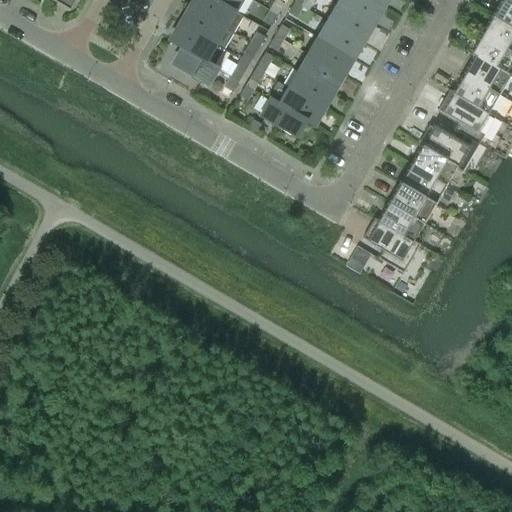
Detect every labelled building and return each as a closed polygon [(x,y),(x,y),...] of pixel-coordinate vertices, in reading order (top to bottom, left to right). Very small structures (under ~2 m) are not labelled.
[(52,0),(52,1),(70,12),(77,0),(52,0)] [(212,0),(196,0),(191,9),(226,30),(233,34),(242,17),(236,13),(212,0)] [(212,0),(236,13),(243,0),(212,0)] [(275,0),(269,11),(277,15),(283,5),(275,0)] [(371,26),(372,24),(380,9),(365,0),(338,0),(336,5),(371,26)] [(365,0),(380,9),(385,0),(365,0)] [(511,28),(511,3),(508,1),(508,0),(503,0),(493,17),(511,28)] [(302,8),(294,3),(288,14),(296,19),(302,8)] [(371,26),(336,5),(326,22),(363,44),(374,26),(372,24),(371,26)] [(233,34),(226,30),(191,9),(181,26),(223,51),(233,34)] [(271,26),(277,15),(269,11),(263,22),(271,26)] [(511,53),(511,28),(493,17),(482,36),(511,53)] [(353,62),(363,44),(326,22),(316,38),(351,59),(351,60),(353,62)] [(170,44),(183,51),(183,50),(206,63),(207,62),(214,66),(223,51),(181,26),(170,44)] [(281,26),(274,36),(282,41),(289,30),(281,26)] [(249,44),(257,49),(264,38),(256,33),(249,44)] [(282,41),(274,36),(268,47),(276,52),(282,41)] [(506,75),(507,73),(511,64),(511,53),(482,36),(471,56),(475,58),(475,57),(506,75)] [(341,76),(351,60),(351,59),(316,38),(306,55),(341,76)] [(251,60),(257,49),(249,44),(243,55),(251,60)] [(220,69),(214,66),(207,62),(206,63),(183,50),(183,51),(173,67),(209,88),(220,69)] [(332,92),(341,76),(306,55),(296,72),(332,92)] [(475,57),(475,58),(465,76),(499,96),(511,76),(507,73),(506,75),(475,57)] [(261,59),(255,70),(263,74),(269,63),(261,59)] [(238,82),(244,71),(236,66),(230,77),(238,82)] [(263,74),(255,70),(249,80),(257,85),(263,74)] [(322,109),(332,92),(296,72),(287,88),(322,109)] [(488,114),(489,113),(499,96),(465,76),(454,93),(454,94),(488,114)] [(238,82),(230,77),(224,88),(232,93),(238,82)] [(253,91),(245,86),(239,97),(247,102),(253,91)] [(312,126),(322,109),(287,88),(278,103),(277,105),(304,121),(303,122),(312,126)] [(454,94),(454,93),(450,91),(438,111),(458,123),(454,130),(479,145),(495,117),(489,113),(488,114),(454,94)] [(277,105),(278,103),(270,98),(259,117),(294,138),(303,122),(304,121),(277,105)] [(253,120),(249,128),(257,132),(261,124),(253,120)] [(462,173),(479,145),(454,130),(449,138),(429,126),(417,146),(421,149),(422,148),(457,168),(456,169),(462,173)] [(446,187),(456,169),(457,168),(422,148),(421,149),(411,167),(446,187)] [(446,187),(411,167),(400,185),(435,205),(446,187)] [(424,224),(435,205),(400,185),(389,204),(424,224)] [(389,204),(379,221),(378,223),(413,243),(414,241),(424,224),(389,204)] [(378,223),(379,221),(374,219),(362,239),(383,251),(378,259),(403,274),(420,245),(414,241),(413,243),(378,223)]
